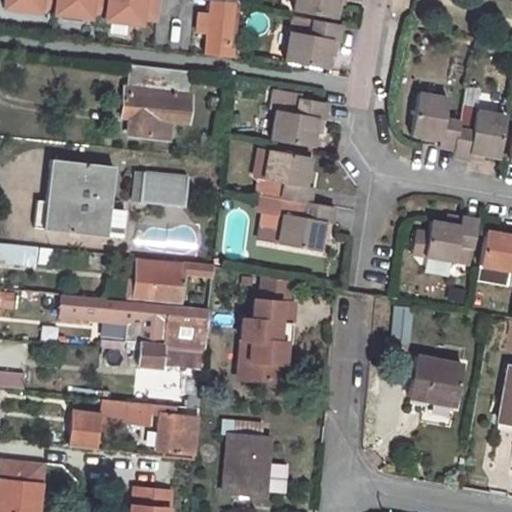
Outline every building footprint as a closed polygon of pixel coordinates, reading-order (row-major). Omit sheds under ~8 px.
[(30,0),(0,0),(0,24),(26,28),(30,0)] [(87,0),(49,0),(46,26),(82,33),(87,0)] [(144,0),(109,0),(105,28),(137,35),(144,0)] [(297,0),(296,10),(335,17),(338,0),(297,0)] [(207,30),(204,54),(233,57),(239,6),(211,2),(208,17),(197,16),(196,29),(207,30)] [(335,22),(295,15),(292,30),(279,28),(274,57),(287,59),(287,60),(327,68),(332,39),(340,40),(342,23),(335,22)] [(130,65),(128,85),(185,91),(187,71),(130,65)] [(123,85),(121,115),(130,116),(127,135),(167,138),(169,119),(186,120),(190,91),(185,91),(128,85),(123,85)] [(278,111),(274,139),(313,146),(318,117),(325,118),(328,103),(321,101),(302,98),(302,95),(277,91),(274,110),(278,111)] [(420,95),(413,135),(440,140),(439,147),(453,150),(459,123),(445,120),(448,101),(420,95)] [(453,150),(452,157),(468,160),(469,152),(499,158),(506,118),(461,109),(459,123),(453,150)] [(306,186),(311,156),(272,150),(267,178),(274,179),(271,196),(311,203),(313,187),(306,186)] [(37,202),(33,229),(104,236),(108,209),(113,166),(50,159),(46,203),(37,202)] [(141,171),(138,202),(184,207),(187,176),(141,171)] [(267,178),(262,177),(259,194),(264,195),(271,196),(274,179),(267,178)] [(280,242),(320,250),(323,234),(325,222),(333,223),(336,206),(311,203),(271,196),(264,195),(261,209),(286,213),(280,242)] [(108,209),(104,236),(121,238),(124,210),(108,209)] [(454,225),(436,222),(434,234),(422,232),(418,255),(474,264),(480,230),(482,222),(466,220),(464,227),(454,225)] [(511,235),(487,231),(481,265),(511,270),(511,235)] [(0,243),(0,261),(35,265),(37,247),(0,243)] [(134,280),(133,296),(178,301),(180,274),(212,276),(213,265),(136,257),(134,280)] [(511,287),(511,278),(511,275),(479,271),(477,282),(511,287)] [(292,279),(263,274),(261,298),(290,301),(292,279)] [(208,311),(61,296),(59,317),(127,324),(128,318),(141,320),(139,343),(126,342),(125,351),(138,352),(138,366),(160,368),(162,347),(205,351),(208,311)] [(251,340),(248,379),(283,382),(286,341),(279,341),(280,322),(293,322),(294,301),(290,301),(261,298),(255,298),(253,318),(243,317),(241,338),(251,340)] [(390,342),(409,344),(413,308),(394,306),(390,342)] [(286,341),(291,342),(293,322),(280,322),(279,341),(286,341)] [(241,338),(238,378),(248,379),(251,340),(241,338)] [(99,342),(100,369),(126,368),(125,341),(99,342)] [(414,356),(407,397),(455,405),(462,365),(414,356)] [(511,367),(507,367),(498,422),(511,424),(511,367)] [(0,387),(23,390),(25,374),(0,371),(0,387)] [(195,454),(198,417),(175,415),(176,406),(101,398),(99,418),(148,423),(149,413),(159,415),(156,450),(195,454)] [(227,435),(222,493),(264,498),(270,439),(227,435)] [(39,511),(42,484),(44,463),(4,460),(0,491),(0,511),(39,511)] [(169,511),(171,492),(138,488),(135,506),(133,505),(131,511),(169,511)]
